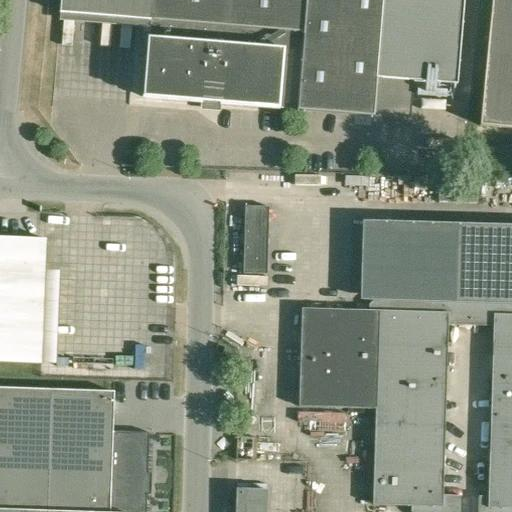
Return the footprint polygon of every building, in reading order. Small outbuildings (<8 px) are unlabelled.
[(60,0),(60,13),(150,20),(144,96),(214,101),(375,115),(378,77),(414,81),(457,84),(464,0),(60,0)] [(511,0),(492,0),(480,125),(511,128),(511,0)] [(378,77),(375,115),(411,118),(414,81),(378,77)] [(267,274),(269,207),(246,206),(244,273),(267,274)] [(511,511),(511,226),(381,223),(379,299),(374,299),(372,301),(369,304),(369,311),(302,309),(299,407),(375,409),(373,505),(411,506),(410,511),(460,511),(461,496),(442,496),(447,325),(493,326),(488,497),(479,497),(478,511),(511,511)] [(0,362),(43,364),(46,239),(0,238),(0,362)] [(151,495),(151,473),(140,473),(140,461),(148,454),(148,441),(140,433),(112,432),(114,391),(0,388),(0,511),(139,511),(146,506),(147,495),(151,495)] [(238,491),(237,511),(267,511),(268,492),(238,491)]
